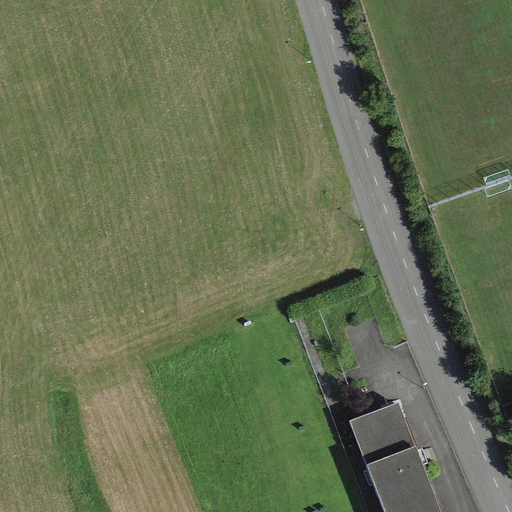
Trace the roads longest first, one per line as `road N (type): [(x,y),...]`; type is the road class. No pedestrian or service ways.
road 1 (unclassified): [(508,511),(413,283),(321,0)]
road 2 (motorway): [(402,0),(450,158),(511,315)]
